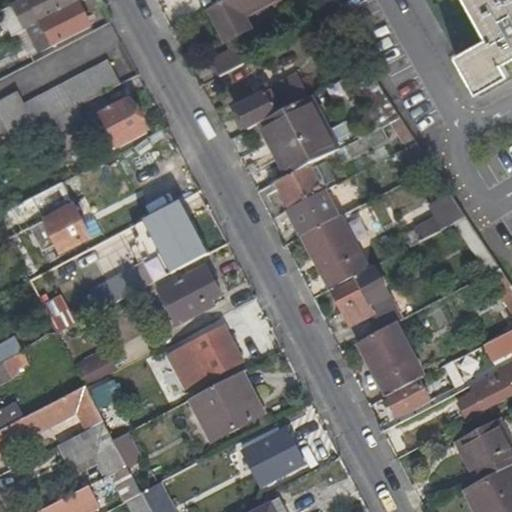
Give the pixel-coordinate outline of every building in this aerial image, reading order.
[(14,0),(8,3),(21,26),(70,0),(14,0)] [(77,0),(70,0),(21,26),(34,51),(90,20),(77,0)] [(273,0),(223,0),(215,5),(233,39),(258,26),(250,12),(273,0)] [(333,0),(323,0),(318,3),(328,18),(340,11),(333,0)] [(511,0),(486,0),(491,9),(487,12),(504,40),(511,54),(511,60),(484,77),(505,113),(511,109),(511,0)] [(8,3),(0,7),(0,16),(9,33),(21,26),(8,3)] [(340,11),(328,18),(340,40),(354,31),(340,11)] [(219,53),(229,70),(246,61),(261,53),(252,36),(219,53)] [(0,94),(0,118),(10,137),(36,123),(74,103),(117,80),(104,55),(21,99),(15,87),(0,94)] [(251,74),(246,61),(229,70),(219,75),(225,88),(251,74)] [(307,96),(294,72),(233,104),(243,123),(244,122),(247,128),(258,122),(262,119),(307,96)] [(319,106),(323,104),(316,91),(307,96),(336,151),(341,149),(319,106)] [(125,95),(97,110),(115,143),(143,128),(125,95)] [(336,151),(307,96),(262,119),(291,174),(293,174),(332,154),(336,151)] [(76,125),(82,119),(74,103),(36,123),(47,144),(58,139),(56,136),(76,125)] [(408,114),(396,120),(413,144),(425,137),(408,114)] [(291,174),(262,119),(258,122),(287,177),(291,174)] [(273,184),(289,211),(324,192),(347,179),(332,154),(293,174),(291,174),(287,177),(273,184)] [(442,200),(460,190),(441,162),(423,172),(442,200)] [(86,237),(56,181),(0,209),(0,229),(4,237),(26,226),(38,249),(51,242),(57,253),(86,237)] [(289,211),(302,236),(308,233),(350,211),(360,206),(353,192),(330,204),(324,192),(289,211)] [(179,197),(140,217),(159,253),(168,271),(197,255),(207,250),(179,197)] [(475,213),(467,201),(412,230),(420,243),(461,221),(475,213)] [(350,211),(308,233),(337,286),(351,278),(380,264),(350,211)] [(475,214),(461,221),(467,231),(471,228),(485,252),(480,255),(490,272),(494,270),(508,263),(475,214)] [(159,253),(147,259),(157,276),(168,271),(159,253)] [(157,276),(150,280),(172,319),(208,299),(207,296),(217,290),(197,255),(168,271),(157,276)] [(113,277),(122,295),(150,280),(157,276),(147,259),(113,277)] [(416,312),(385,261),(380,264),(351,278),(354,284),(335,296),(354,328),(375,316),(377,319),(373,321),(379,331),(402,319),(416,312)] [(511,267),(508,263),(494,270),(511,299),(511,267)] [(173,350),(191,387),(248,355),(230,324),(243,316),(237,302),(205,319),(210,329),(173,350)] [(66,304),(47,315),(55,330),(74,320),(66,304)] [(434,371),(402,319),(379,331),(361,341),(390,394),(434,371)] [(511,327),(497,336),(504,351),(511,346),(511,327)] [(71,361),(82,382),(103,372),(116,366),(104,343),(71,361)] [(0,376),(28,362),(20,348),(0,358),(0,376)] [(457,389),(474,379),(462,358),(445,368),(457,389)] [(511,364),(487,377),(491,386),(511,375),(511,364)] [(237,371),(188,397),(211,439),(259,412),(238,373),(237,371)] [(82,382),(95,407),(117,396),(103,372),(82,382)] [(473,395),(480,410),(511,393),(511,375),(491,386),(473,395)] [(95,407),(82,382),(21,415),(0,426),(0,445),(26,432),(25,430),(64,409),(65,411),(81,403),(92,423),(101,418),(95,407)] [(429,400),(419,382),(386,399),(396,418),(429,400)] [(0,406),(0,426),(21,415),(13,399),(0,406)] [(463,437),(486,480),(508,468),(511,465),(511,413),(511,412),(463,437)] [(92,423),(55,441),(68,465),(69,467),(94,453),(104,473),(124,462),(121,456),(111,437),(101,418),(92,423)] [(403,436),(411,451),(439,435),(430,420),(403,436)] [(245,446),(263,481),(301,461),(283,426),(245,446)] [(126,429),(111,437),(121,456),(135,448),(126,429)] [(135,448),(121,456),(124,462),(128,469),(142,462),(135,448)] [(511,511),(511,474),(508,468),(486,480),(470,488),(482,511),(511,511)] [(111,479),(94,486),(99,499),(116,492),(111,479)] [(95,495),(88,481),(58,497),(65,511),(95,495)] [(245,511),(285,511),(277,496),(245,511)] [(61,511),(65,511),(58,497),(46,503),(50,511),(61,511)] [(50,511),(46,503),(29,511),(50,511)]
